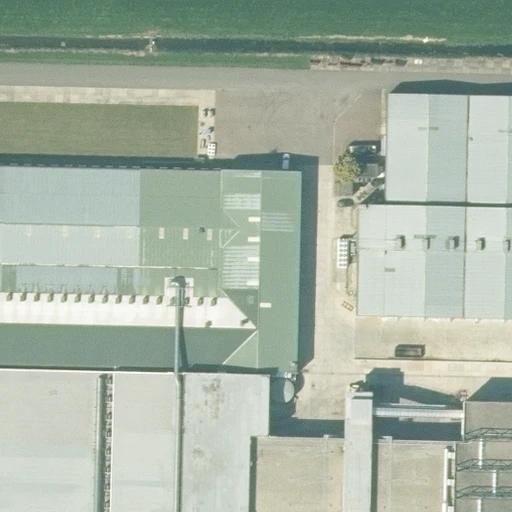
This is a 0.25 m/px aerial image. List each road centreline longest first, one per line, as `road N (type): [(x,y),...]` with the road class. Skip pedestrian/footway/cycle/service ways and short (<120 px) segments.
road 1 (unknown): [(321,73),(312,298),(321,328),(350,346),(511,351)]
road 2 (unknown): [(0,68),(321,73)]
road 3 (unknown): [(321,73),(511,75)]
